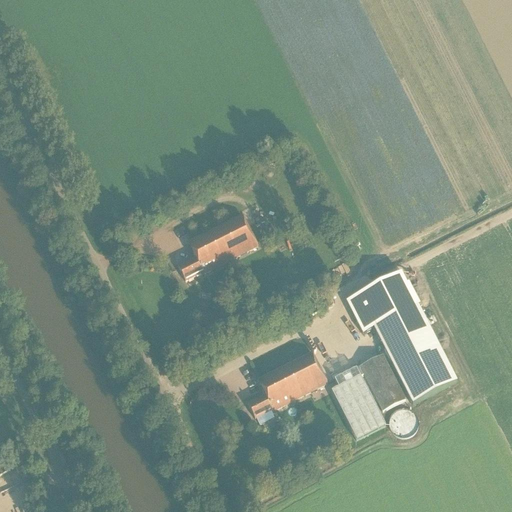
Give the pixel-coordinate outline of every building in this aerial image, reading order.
[(201,276),(258,247),(242,216),(189,243),(197,259),(178,268),(185,282),(201,274),(201,276)] [(266,217),(260,221),(264,226),(270,222),(266,217)] [(402,276),(347,303),(362,335),(373,329),(418,307),(402,276)] [(455,382),(418,307),(373,329),(410,405),(455,382)] [(271,413),(328,385),(313,354),(259,381),(266,396),(248,405),(255,419),(271,412),(271,413)] [(406,401),(405,400),(383,356),(359,368),(359,369),(364,377),(382,413),(406,401)] [(359,369),(335,381),(339,389),(331,393),(356,442),(385,427),(360,378),(364,377),(359,369)]
